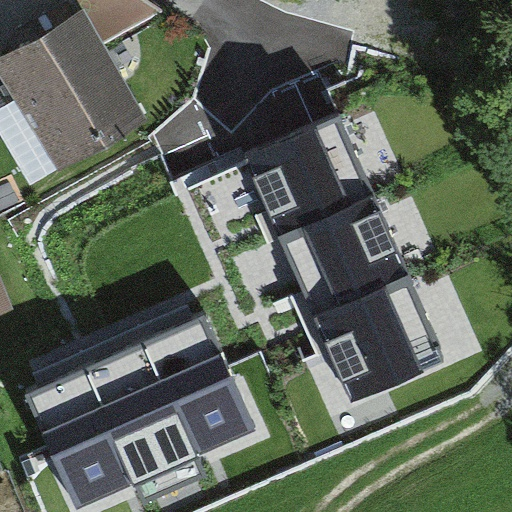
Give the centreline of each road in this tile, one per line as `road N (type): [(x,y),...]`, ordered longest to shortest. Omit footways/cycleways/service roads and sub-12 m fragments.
road 1 (residential): [(200,0),(387,92)]
road 2 (track): [(387,92),(511,159)]
